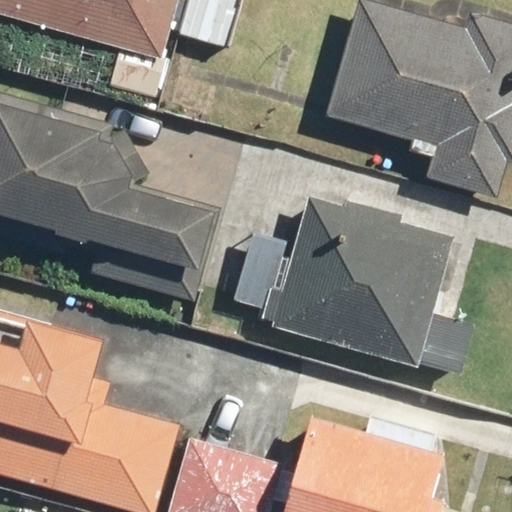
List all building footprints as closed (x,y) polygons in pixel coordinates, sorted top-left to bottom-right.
[(175,0),(0,0),(0,9),(122,44),(111,83),(156,95),(170,46),(163,45),(175,0)] [(240,0),(189,0),(181,31),(229,44),(240,0)] [(511,22),(472,11),(467,26),(377,0),(358,0),(326,111),(435,142),(425,174),(497,195),(508,157),(511,157),(511,22)] [(116,132),(0,97),(0,209),(99,239),(91,267),(195,298),(222,206),(139,181),(151,170),(129,128),(116,132)] [(455,233),(310,193),(274,324),(418,363),(420,359),(463,371),(477,319),(434,308),(455,233)] [(286,239),(251,230),(234,296),(268,305),(286,239)] [(0,469),(148,511),(154,511),(180,421),(104,400),(110,377),(96,373),(106,337),(0,307),(0,469)] [(367,427),(314,411),(284,511),(440,511),(445,498),(433,494),(446,449),(431,445),(439,417),(375,399),(367,427)] [(269,511),(283,460),(189,434),(167,511),(269,511)]
